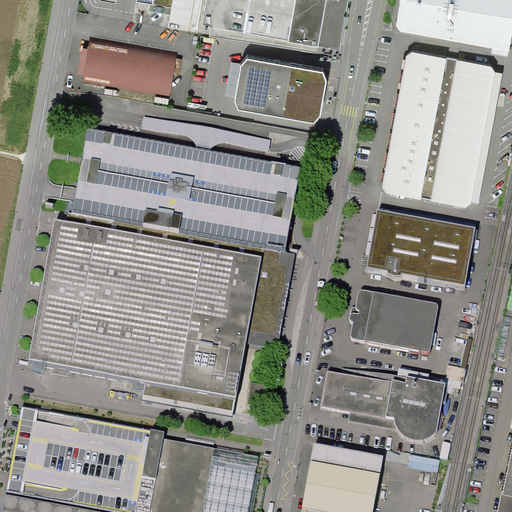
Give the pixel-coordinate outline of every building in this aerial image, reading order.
[(153,0),(153,5),(150,4),(149,11),(180,16),(192,18),(189,32),(317,54),(319,47),(339,50),(347,0),(153,0)] [(511,34),(511,0),(399,0),(395,25),(400,31),(509,50),(511,34)] [(176,57),(88,41),(80,80),(169,96),(176,57)] [(501,66),(405,47),(381,185),(474,205),(501,66)] [(327,79),(323,68),(249,55),(241,60),(235,101),(238,110),(314,123),(320,116),(327,79)] [(54,219),(27,370),(235,407),(248,335),(275,339),(286,280),(291,253),(285,251),(300,167),(292,166),(204,150),(88,129),(82,159),(75,197),(71,222),(54,219)] [(474,233),(375,215),(364,271),(464,289),(474,233)] [(439,310),(358,294),(349,343),(430,359),(439,310)] [(430,442),(437,436),(444,388),(399,379),(398,388),(326,373),(318,411),(395,427),(398,435),(402,441),(409,445),(416,447),(424,446),(430,442)] [(8,496),(92,511),(139,511),(148,469),(153,437),(23,413),(20,432),(11,480),(8,496)] [(261,511),(271,460),(153,437),(148,469),(139,511),(92,511),(8,496),(4,511),(261,511)] [(511,511),(511,437),(496,511),(511,511)] [(375,511),(386,459),(314,447),(300,511),(375,511)]
